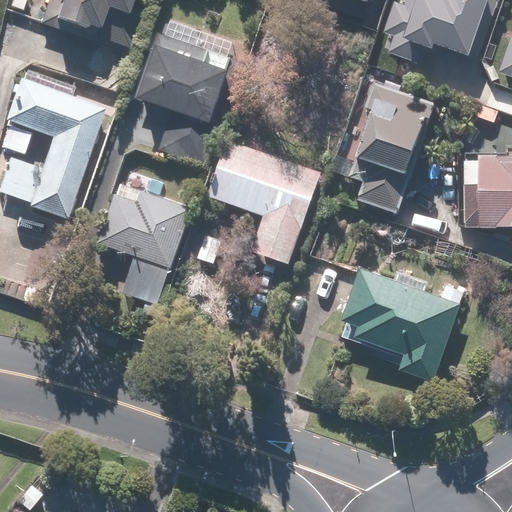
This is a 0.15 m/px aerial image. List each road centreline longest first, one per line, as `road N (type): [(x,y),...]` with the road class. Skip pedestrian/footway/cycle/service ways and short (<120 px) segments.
road 1 (secondary): [(0,372),(273,452)]
road 2 (secondary): [(273,452),(422,499)]
